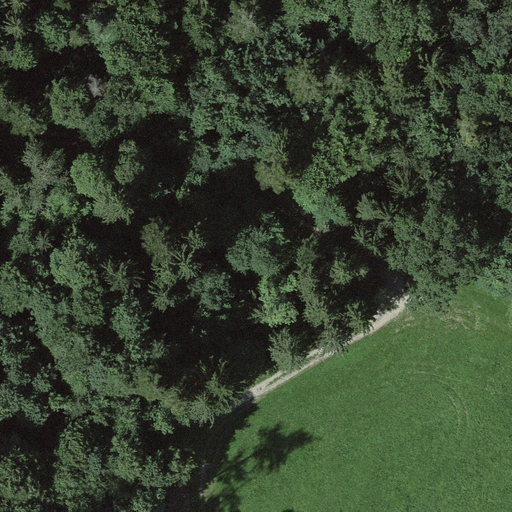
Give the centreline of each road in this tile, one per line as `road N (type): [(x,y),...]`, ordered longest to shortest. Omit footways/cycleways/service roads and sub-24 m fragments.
road 1 (track): [(0,126),(139,156),(306,228),(383,274),(382,320)]
road 2 (track): [(137,447),(0,447)]
